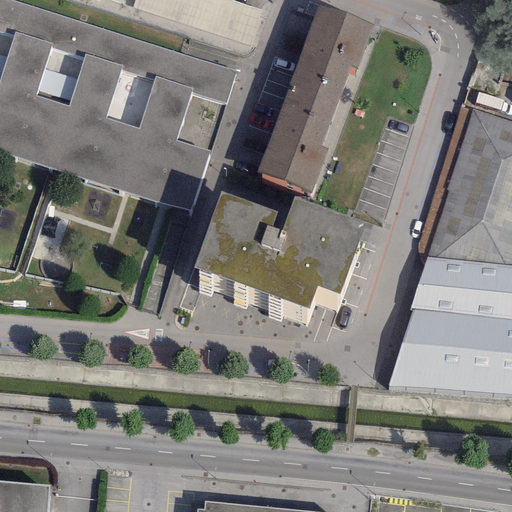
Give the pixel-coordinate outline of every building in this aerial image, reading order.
[(235,71),(6,0),(0,0),(0,32),(13,36),(15,32),(51,43),(49,49),(83,60),(85,55),(121,66),(119,71),(152,82),(154,76),(192,88),(190,95),(224,105),(235,71)] [(262,10),(230,0),(133,0),(131,8),(250,47),(262,10)] [(318,5),(288,87),(336,105),(351,66),(357,69),(373,25),(318,5)] [(0,152),(191,212),(224,105),(190,95),(192,88),(154,76),(152,82),(119,71),(121,66),(85,55),(83,60),(49,49),(51,43),(15,32),(13,36),(0,32),(0,152)] [(288,87),(256,172),(310,193),(327,149),(321,147),(336,105),(288,87)] [(511,124),(472,112),(426,257),(511,266),(511,124)] [(276,212),(220,191),(192,267),(308,309),(316,287),(338,295),(364,223),(293,197),(281,230),(271,226),(276,212)] [(511,266),(426,257),(408,311),(411,310),(387,386),(511,396),(511,266)] [(47,511),(49,486),(0,481),(0,511),(47,511)] [(309,511),(205,501),(204,510),(196,509),(195,511),(309,511)]
